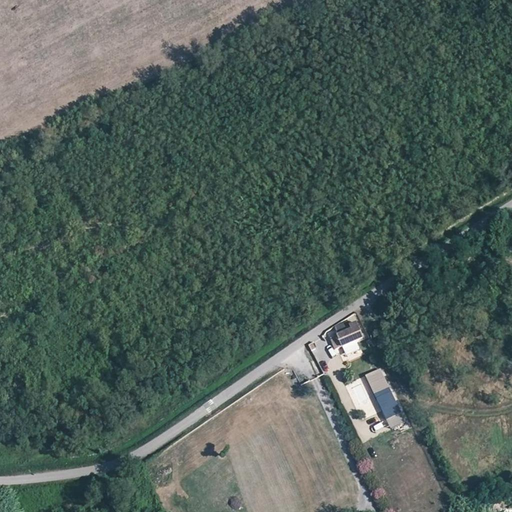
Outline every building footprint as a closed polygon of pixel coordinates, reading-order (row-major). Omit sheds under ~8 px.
[(338,335),(338,337),(342,346),(363,338),(357,323),(350,325),(349,322),(337,327),(339,334),(338,335)] [(338,337),(332,339),(334,344),(336,349),(342,346),(338,337)] [(347,354),(349,360),(363,355),(361,349),(347,354)] [(375,394),(389,388),(381,369),(366,375),(375,394)] [(389,388),(375,394),(386,419),(401,412),(389,388)] [(493,508),(489,510),(488,511),(499,511),(499,503),(493,508)]
